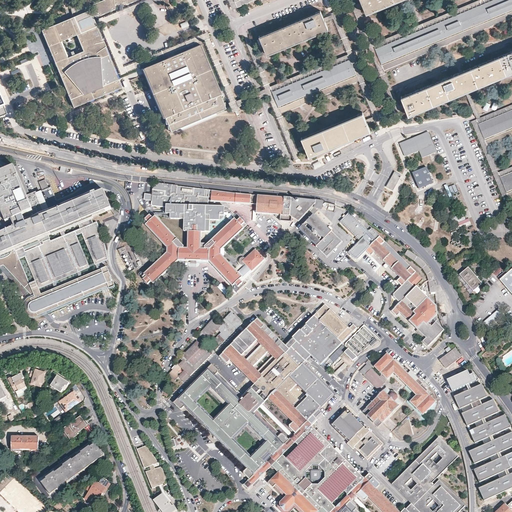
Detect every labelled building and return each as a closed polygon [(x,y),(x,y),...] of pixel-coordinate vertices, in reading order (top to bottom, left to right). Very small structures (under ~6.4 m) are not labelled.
[(106,0),(94,5),(95,10),(98,17),(116,10),(116,6),(119,5),(122,5),(127,4),(127,5),(139,0),(106,0)] [(147,0),(123,10),(122,5),(119,5),(120,12),(98,21),(121,76),(204,42),(224,89),(220,91),(222,95),(220,96),(222,99),(227,97),(230,104),(229,104),(232,112),(233,114),(241,110),(208,33),(125,67),(107,25),(166,0),(147,0)] [(238,7),(235,1),(235,0),(229,0),(233,9),(235,8),(238,7)] [(362,0),(368,12),(395,0),(362,0)] [(480,0),(373,45),(375,49),(493,0),(480,0)] [(382,66),(511,10),(511,0),(493,0),(375,49),(382,66)] [(400,113),(401,112),(384,71),(382,66),(375,49),(373,45),(362,15),(357,3),(351,6),(394,115),(400,113)] [(321,9),(270,30),(260,35),(268,53),(329,28),(323,15),(321,9)] [(359,81),(375,122),(381,120),(336,10),(331,12),(348,54),(350,59),(356,75),(359,81)] [(511,10),(382,66),(384,71),(511,17),(511,10)] [(123,89),(98,28),(91,12),(69,21),(42,32),(53,58),(74,109),(123,89)] [(271,86),(253,42),(250,43),(246,45),(291,154),(293,158),(294,160),(297,159),(300,158),(297,150),(282,113),(279,106),(273,91),(271,86)] [(220,91),(201,45),(171,58),(143,70),(145,74),(151,89),(152,91),(160,110),(164,119),(166,118),(172,132),(226,109),(222,99),(220,96),(222,95),(220,91)] [(409,117),(465,93),(511,73),(511,51),(401,98),(405,108),(406,110),(409,117)] [(348,54),(271,86),(273,91),(350,59),(348,54)] [(350,59),(310,76),(273,91),(279,106),(313,93),(356,75),(350,59)] [(313,93),(279,106),(282,113),(359,81),(356,75),(313,93)] [(511,106),(477,120),(478,125),(511,110),(511,106)] [(511,110),(478,125),(486,141),(511,130),(511,110)] [(302,139),(309,158),(321,153),(371,132),(367,122),(364,114),(302,139)] [(511,130),(486,141),(488,147),(511,136),(511,130)] [(436,152),(427,132),(399,144),(404,157),(419,151),(422,158),(436,152)] [(18,167),(15,169),(27,198),(36,195),(35,193),(30,195),(18,167)] [(427,167),(413,173),(419,188),(433,182),(427,167)] [(511,167),(498,173),(499,177),(511,172),(511,167)] [(0,236),(25,226),(22,219),(34,214),(27,198),(15,169),(0,174),(0,236)] [(390,180),(386,187),(393,191),(401,176),(394,172),(390,180)] [(511,172),(499,177),(506,194),(511,191),(511,172)] [(40,183),(42,190),(48,189),(46,181),(40,183)] [(319,214),(321,207),(313,205),(288,203),(255,200),(233,198),(175,191),(151,188),(150,200),(149,206),(148,210),(151,211),(164,212),(164,210),(205,211),(206,202),(209,203),(208,206),(254,209),(253,218),(278,220),(278,226),(289,227),(289,222),(296,226),(313,207),(312,212),(319,214)] [(52,189),(42,192),(46,203),(55,201),(52,189)] [(112,212),(104,192),(45,218),(37,221),(25,226),(0,236),(0,259),(16,253),(49,239),(112,212)] [(42,211),(36,195),(27,198),(34,214),(37,221),(45,218),(42,211)] [(242,265),(243,265),(234,273),(218,258),(217,252),(239,228),(230,219),(228,221),(226,223),(199,251),(199,253),(197,253),(198,236),(202,237),(203,220),(207,220),(207,225),(217,225),(217,220),(221,220),(221,219),(222,216),(222,211),(205,211),(164,210),(164,212),(163,219),(168,219),(168,223),(178,224),(178,219),(181,219),(181,236),(184,236),(183,253),(181,253),(181,251),(152,223),(150,225),(147,222),(142,227),(145,230),(143,233),(164,253),(164,258),(145,277),(147,279),(147,280),(144,282),(149,287),(153,284),(155,286),(176,265),(205,264),(212,271),(229,287),(231,285),(234,288),(239,283),(236,280),(247,269),(249,272),(262,259),(252,249),(243,259),(242,258),(240,258),(239,258),(237,259),(237,261),(237,262),(237,264),(238,265),(239,265),(241,265),(242,265)] [(450,217),(453,224),(464,219),(461,212),(450,217)] [(423,279),(371,228),(368,232),(349,213),(341,221),(360,241),(352,249),(344,258),(349,262),(357,261),(366,252),(372,257),(375,254),(399,277),(395,280),(401,286),(393,294),(393,301),(397,305),(391,311),(397,317),(400,313),(425,338),(421,342),(427,347),(442,332),(437,327),(438,326),(432,320),(437,314),(436,306),(416,286),(423,279)] [(329,235),(311,218),(297,233),(315,250),(319,254),(321,253),(326,258),(339,244),(329,235)] [(99,266),(108,262),(106,250),(102,237),(97,224),(51,244),(49,239),(16,253),(19,261),(25,259),(36,285),(38,290),(39,292),(53,285),(56,284),(77,275),(80,274),(89,270),(77,237),(82,235),(96,267),(99,266)] [(475,245),(470,232),(463,235),(469,248),(475,245)] [(325,261),(341,244),(330,234),(329,235),(339,244),(326,258),(321,253),(319,254),(315,250),(314,251),(325,261)] [(416,255),(408,249),(405,254),(414,261),(423,268),(427,275),(429,281),(430,293),(436,292),(435,285),(434,280),(431,271),(430,270),(427,264),(422,259),(416,255)] [(16,253),(0,259),(0,265),(1,265),(34,300),(35,299),(32,293),(30,287),(19,261),(16,253)] [(482,284),(483,284),(468,267),(460,275),(474,291),(482,284)] [(115,289),(107,269),(102,272),(98,273),(83,280),(80,281),(58,290),(55,291),(35,299),(34,300),(31,301),(32,304),(31,305),(30,307),(29,309),(29,312),(31,314),(32,315),(34,316),(36,316),(37,315),(38,318),(109,289),(110,291),(115,289)] [(511,269),(500,280),(511,294),(511,269)] [(222,292),(226,288),(221,282),(217,286),(222,292)] [(319,364),(352,331),(356,327),(352,323),(348,327),(323,303),(291,336),(295,340),(309,355),(319,364)] [(505,316),(499,309),(483,323),(489,330),(505,316)] [(214,351),(242,323),(231,312),(218,325),(212,319),(198,333),(206,341),(217,329),(220,332),(212,340),(214,342),(210,346),(214,351)] [(55,323),(48,317),(44,318),(52,326),(55,323)] [(302,363),(287,348),(282,343),(256,317),(229,344),(172,402),(178,408),(180,408),(183,406),(245,467),(242,471),(242,473),(247,478),(242,484),(247,488),(270,465),(276,471),(266,482),(271,487),(272,486),(274,484),(285,495),(278,502),(278,506),(282,510),(286,510),(293,503),(302,511),(315,511),(316,511),(317,511),(328,511),(363,477),(309,425),(321,413),(317,408),(332,393),(302,363)] [(346,347),(342,351),(352,361),(379,340),(364,324),(344,343),(346,347)] [(184,381),(211,354),(198,340),(180,358),(182,360),(179,363),(177,362),(171,367),(173,369),(168,373),(175,380),(179,376),(184,381)] [(309,355),(295,340),(287,348),(302,363),(309,355)] [(443,369),(459,357),(454,349),(437,362),(443,369)] [(403,370),(386,352),(373,365),(386,378),(393,371),(415,394),(408,401),(420,413),(433,401),(419,386),(422,383),(406,367),(403,370)] [(377,389),(383,382),(370,368),(373,365),(368,360),(365,362),(367,363),(359,371),(377,389)] [(347,365),(344,362),(333,372),(336,376),(347,365)] [(469,367),(446,377),(452,391),(467,384),(469,389),(454,395),(460,408),(471,403),(473,407),(462,412),(468,425),(482,419),(484,423),(470,430),(476,442),(490,436),(492,440),(469,450),(475,463),(498,453),(500,457),(474,468),(480,481),(505,469),(507,474),(479,487),(485,499),(511,486),(511,471),(510,473),(508,468),(511,465),(511,451),(503,455),(501,451),(511,446),(511,430),(495,439),(493,434),(511,426),(505,413),(487,422),(485,417),(500,411),(494,398),(483,403),(480,398),(487,395),(482,383),(471,387),(469,383),(478,379),(474,370),(471,371),(469,367)] [(42,388),(47,373),(40,371),(35,369),(35,370),(32,369),(30,375),(34,376),(31,385),(42,388)] [(15,390),(26,384),(22,376),(25,375),(22,370),(14,374),(13,375),(12,374),(8,376),(15,390)] [(68,385),(70,381),(63,377),(58,373),(55,377),(56,378),(52,385),(62,391),(66,384),(68,385)] [(0,401),(8,397),(0,381),(0,401)] [(389,391),(386,387),(365,408),(369,412),(365,416),(372,422),(376,418),(379,422),(400,402),(395,398),(397,396),(396,394),(393,391),(391,390),(389,391)] [(66,412),(82,401),(77,394),(74,390),(58,402),(66,412)] [(365,459),(382,443),(346,408),(330,424),(365,459)] [(369,412),(365,408),(361,411),(365,416),(369,412)] [(76,433),(88,424),(86,423),(81,415),(64,428),(71,439),(77,434),(76,433)] [(39,448),(39,436),(27,435),(13,435),(12,447),(39,448)] [(430,482),(456,455),(437,436),(390,483),(410,502),(418,511),(419,511),(455,511),(464,504),(437,479),(432,484),(430,482)] [(52,493),(105,454),(96,441),(88,447),(86,445),(82,447),(84,450),(72,459),(70,460),(68,458),(65,460),(67,463),(53,473),(51,470),(48,473),(50,475),(42,481),(52,493)] [(147,445),(137,449),(145,468),(149,466),(151,470),(146,471),(152,488),(159,485),(162,484),(163,483),(165,482),(166,480),(166,479),(166,477),(166,475),(164,472),(164,471),(161,467),(155,469),(154,465),(158,463),(147,445)] [(378,485),(378,482),(368,472),(363,477),(328,511),(352,511),(355,508),(355,506),(349,500),(356,494),(361,499),(363,499),(366,496),(375,488),(378,485)] [(106,494),(112,484),(109,482),(102,478),(99,483),(96,481),(86,498),(92,502),(94,500),(98,502),(104,493),(106,494)] [(285,495),(274,484),(272,486),(281,495),(275,500),(276,507),(281,511),(287,511),(293,506),(299,511),(302,511),(293,503),(286,510),(282,510),(278,506),(278,502),(285,495)] [(382,511),(408,511),(404,508),(404,507),(399,511),(375,488),(366,496),(382,511)] [(76,490),(56,505),(58,507),(78,492),(76,490)] [(173,504),(163,492),(154,500),(164,511),(173,511),(178,509),(173,504)] [(511,511),(511,499),(505,506),(503,504),(494,511),(511,511)] [(417,511),(418,511),(410,502),(404,508),(408,511),(417,511)]
